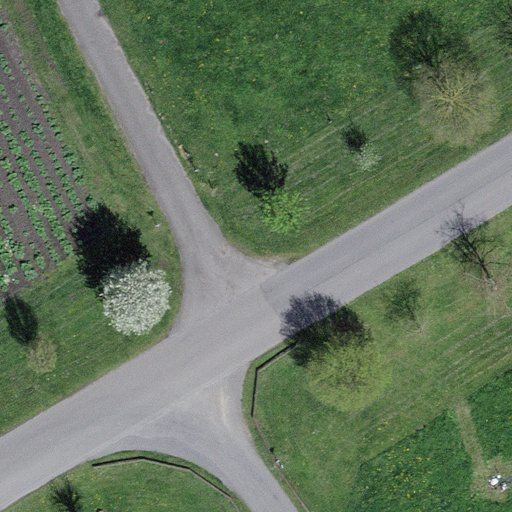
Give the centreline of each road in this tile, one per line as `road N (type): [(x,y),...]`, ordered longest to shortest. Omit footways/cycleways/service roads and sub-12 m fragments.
road 1 (unclassified): [(0,481),(511,175)]
road 2 (track): [(252,330),(76,0)]
road 3 (track): [(269,511),(176,377)]
